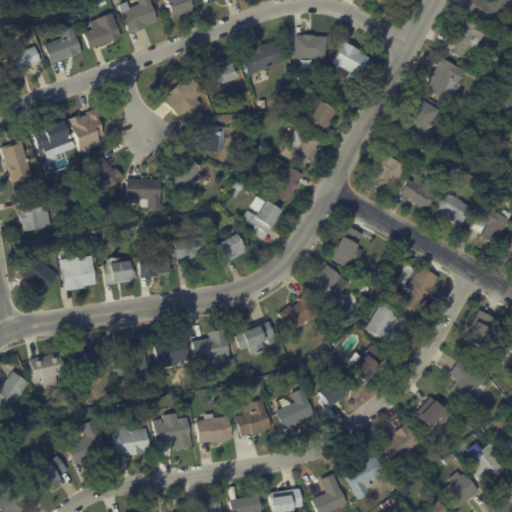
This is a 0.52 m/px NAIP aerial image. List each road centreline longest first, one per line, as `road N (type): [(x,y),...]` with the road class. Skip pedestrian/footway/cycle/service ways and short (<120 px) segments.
road 1 (residential): [(0,334),(253,289),(280,267),(330,189),(435,0)]
road 2 (residential): [(84,498),(290,458),(336,434),(418,364),(470,267)]
road 3 (residential): [(0,111),(296,3),(331,5),(412,41)]
road 4 (residential): [(511,292),(330,189)]
